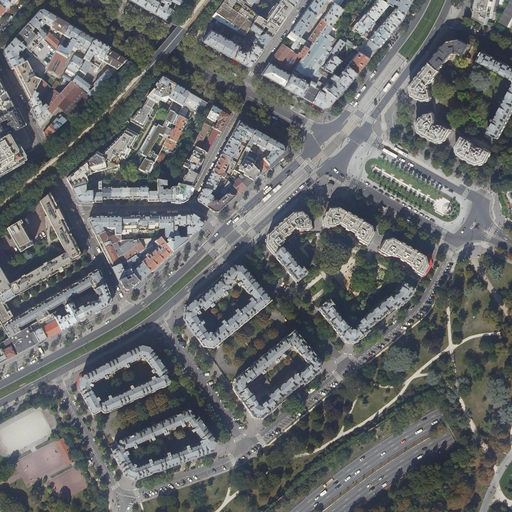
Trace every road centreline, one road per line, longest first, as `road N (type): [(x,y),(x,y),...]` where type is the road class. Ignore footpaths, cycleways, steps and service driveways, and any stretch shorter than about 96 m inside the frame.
road 1 (trunk): [(511,378),(402,439),(303,511)]
road 2 (trunk): [(336,511),(511,402)]
road 3 (residential): [(463,238),(418,309),(345,367)]
road 4 (residential): [(74,209),(0,60)]
road 5 (secondary): [(98,10),(241,92)]
road 6 (residential): [(241,243),(345,367)]
road 7 (residential): [(245,447),(156,316)]
road 8 (primary): [(426,0),(333,128)]
road 9 (secondary): [(328,167),(463,238)]
road 10 (primary): [(129,314),(0,385)]
road 11 (primary): [(360,134),(442,17)]
road 12 (residential): [(126,493),(117,490),(55,374)]
road 13 (secondary): [(481,206),(360,134)]
road 14 (primary): [(225,228),(129,314)]
road 15 (residential): [(345,367),(245,447)]
road 16 (residential): [(245,447),(126,493)]
road 17 (residential): [(246,94),(188,205)]
